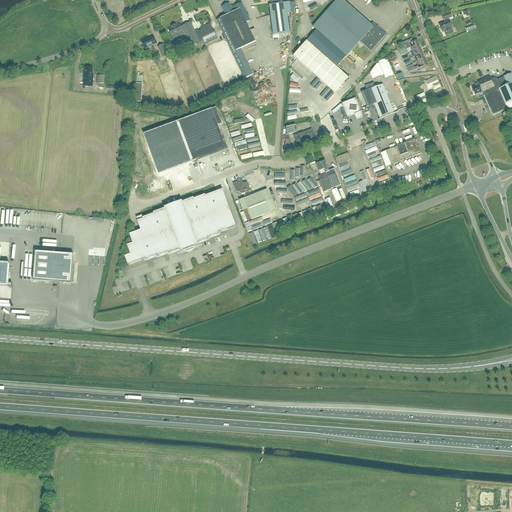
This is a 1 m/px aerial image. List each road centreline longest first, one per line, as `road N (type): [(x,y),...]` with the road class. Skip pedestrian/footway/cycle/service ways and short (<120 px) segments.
road 1 (motorway): [(0,406),(511,444)]
road 2 (motorway): [(511,426),(0,390)]
road 3 (unclassified): [(84,320),(115,325),(150,316),(462,191)]
road 4 (unclassified): [(129,204),(253,164),(292,161),(432,109)]
road 5 (secondary): [(499,362),(423,369),(227,355)]
road 6 (secondary): [(0,338),(227,355)]
road 7 (unknown): [(27,238),(69,239),(80,254),(84,320),(36,296)]
road 8 (unknown): [(244,0),(279,84),(275,163)]
road 9 (tertiary): [(449,112),(453,98),(413,0)]
road 10 (unclassified): [(0,70),(91,43),(109,26)]
